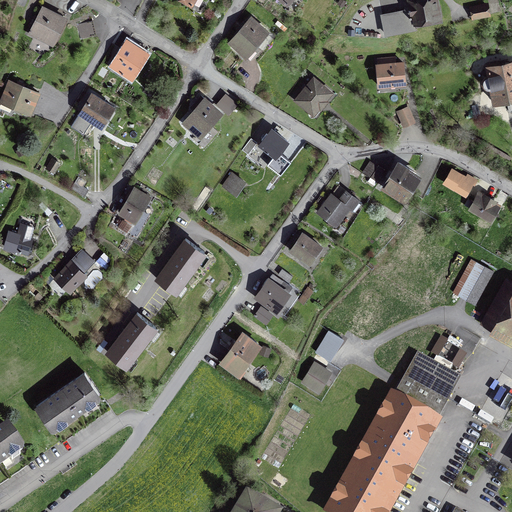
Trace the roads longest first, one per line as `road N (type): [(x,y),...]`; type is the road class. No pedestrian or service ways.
road 1 (residential): [(341,157),(147,421)]
road 2 (residential): [(1,291),(92,215),(197,64)]
road 3 (residential): [(341,157),(440,151),(511,192)]
road 4 (residential): [(147,421),(127,418),(0,503)]
road 5 (residential): [(197,64),(341,157)]
road 6 (residential): [(147,421),(125,456),(60,511)]
